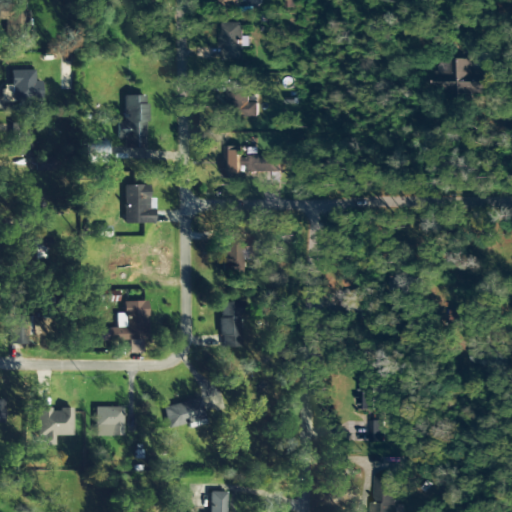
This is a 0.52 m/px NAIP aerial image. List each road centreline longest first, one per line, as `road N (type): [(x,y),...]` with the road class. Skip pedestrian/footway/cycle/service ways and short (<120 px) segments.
road 1 (residential): [(511,200),(179,208)]
road 2 (residential): [(179,208),(180,344),(171,356),(156,365),(0,363)]
road 3 (residential): [(305,511),(315,203)]
road 4 (residential): [(179,208),(176,0)]
